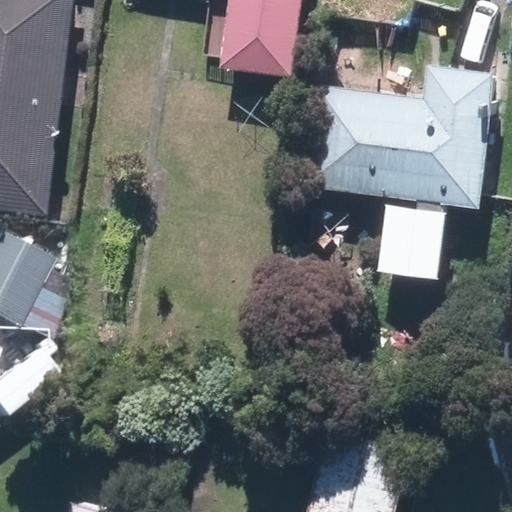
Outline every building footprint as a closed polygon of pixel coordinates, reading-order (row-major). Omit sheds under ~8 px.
[(0,0),(0,210),(52,215),(71,0),(0,0)] [(224,0),(219,75),(297,81),(303,0),(224,0)] [(318,89),(304,188),(481,213),(499,80),(426,70),(422,103),(318,89)] [(444,217),(387,210),(379,271),(436,278),(444,217)] [(52,265),(0,236),(0,332),(12,338),(52,265)] [(323,444),(306,511),(394,511),(406,464),(323,444)] [(118,511),(76,499),(71,511),(118,511)]
